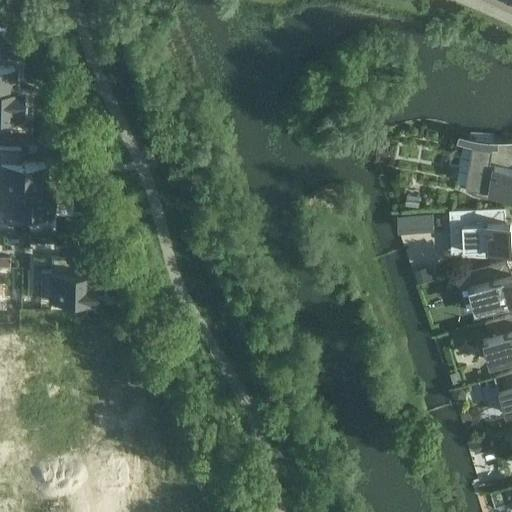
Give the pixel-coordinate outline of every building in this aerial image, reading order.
[(0,88),(12,89),(12,88),(13,87),(13,67),(13,66),(0,65),(0,88)] [(0,112),(20,113),(20,112),(20,89),(21,89),(12,88),(12,89),(0,88),(0,112)] [(511,139),(506,139),(498,139),(493,139),(485,139),(479,138),(474,137),(468,136),(468,137),(474,138),(466,184),(476,186),(475,192),(474,191),(473,192),(477,194),(479,195),(483,195),(486,196),(492,197),(494,197),(498,197),(498,195),(497,195),(498,190),(511,192),(511,139)] [(0,146),(0,184),(44,186),(44,185),(44,184),(44,164),(44,162),(20,161),(20,147),(0,146)] [(0,208),(6,209),(6,223),(27,224),(27,209),(51,210),(51,208),(52,186),(52,185),(44,185),(44,186),(0,184),(0,208)] [(505,206),(448,209),(451,254),(473,254),(476,255),(479,255),(483,255),(486,255),(489,255),(492,255),(495,254),(498,253),(498,252),(497,252),(496,246),(511,245),(511,239),(511,220),(505,220),(505,206)] [(0,255),(0,265),(9,266),(9,256),(0,255)] [(41,256),(40,296),(51,296),(61,296),(61,301),(83,302),(83,297),(94,297),(95,271),(81,271),(81,257),(41,256)] [(507,260),(470,269),(455,273),(458,287),(469,284),(476,309),(486,306),(487,312),(486,312),(486,313),(489,313),(492,313),(495,312),(499,311),(505,310),(507,308),(510,307),(510,306),(508,306),(507,301),(511,299),(511,272),(511,273),(507,260)] [(511,314),(485,322),(488,336),(484,337),(491,361),(501,359),(502,364),(501,364),(501,366),(504,366),(507,365),(511,365),(511,364),(511,314)] [(506,414),(511,412),(511,370),(500,375),(504,388),(499,389),(506,414)] [(69,408),(68,428),(72,428),(71,440),(97,440),(97,418),(109,418),(109,399),(74,398),(74,408),(69,408)] [(109,399),(109,418),(120,418),(120,441),(142,441),(142,430),(147,430),(147,409),(144,409),(144,399),(109,399)] [(24,489),(23,511),(50,511),(65,511),(66,475),(47,475),(47,489),(24,489)] [(163,491),(144,491),(143,511),(186,511),(187,504),(163,504),(163,491)]
